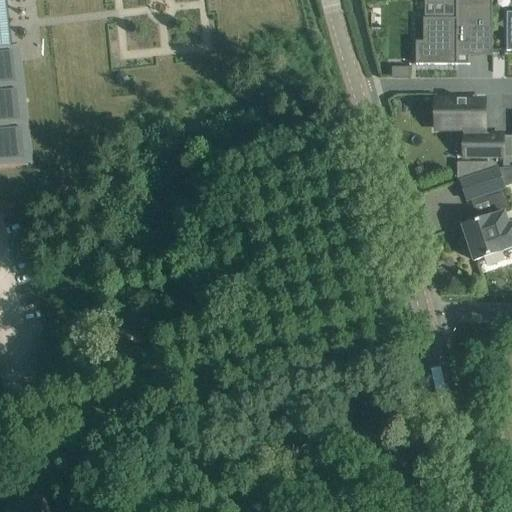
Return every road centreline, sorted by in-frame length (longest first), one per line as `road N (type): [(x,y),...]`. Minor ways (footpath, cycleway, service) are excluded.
road 1 (unclassified): [(116,384),(421,307)]
road 2 (unclassified): [(357,87),(421,307)]
road 3 (unclassified): [(421,307),(463,511)]
road 4 (residential): [(511,85),(357,87)]
